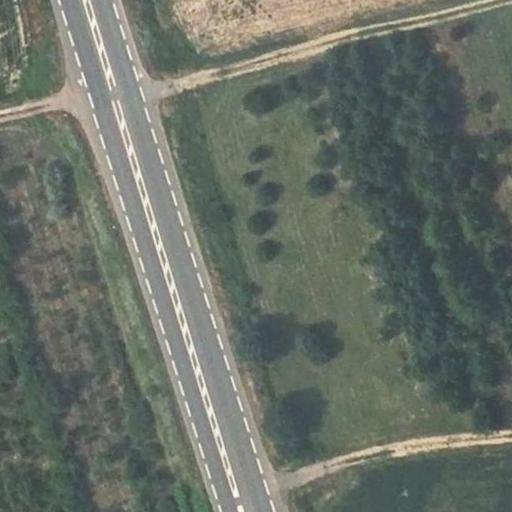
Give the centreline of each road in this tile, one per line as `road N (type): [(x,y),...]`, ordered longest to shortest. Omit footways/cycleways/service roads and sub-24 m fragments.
road 1 (primary): [(247,511),(84,0)]
road 2 (track): [(496,0),(196,80),(0,114)]
road 3 (track): [(243,501),(347,460),(511,435)]
